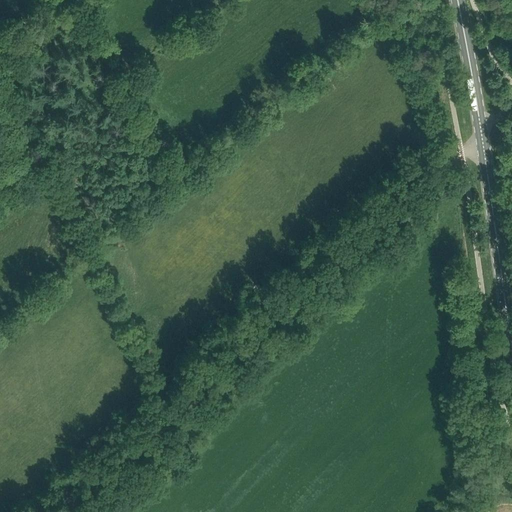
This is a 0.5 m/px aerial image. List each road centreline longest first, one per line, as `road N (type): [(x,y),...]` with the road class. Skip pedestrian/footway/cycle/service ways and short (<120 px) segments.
road 1 (unclassified): [(64,511),(480,129)]
road 2 (secondary): [(511,345),(480,129)]
road 3 (secondary): [(480,129),(457,0)]
